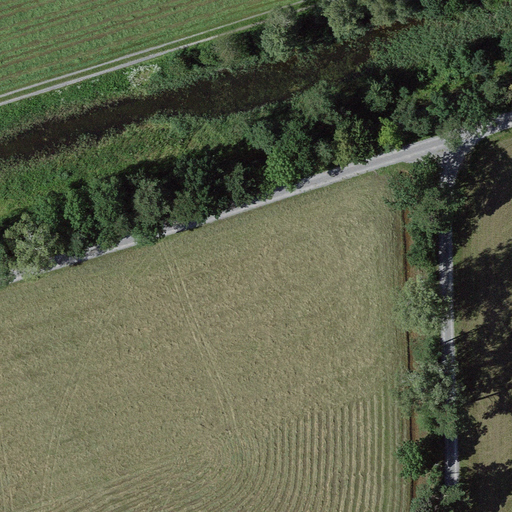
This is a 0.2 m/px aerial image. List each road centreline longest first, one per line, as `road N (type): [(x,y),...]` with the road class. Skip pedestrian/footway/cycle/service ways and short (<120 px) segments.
road 1 (track): [(463,139),(0,281)]
road 2 (track): [(454,511),(463,139)]
road 3 (track): [(322,0),(0,102)]
